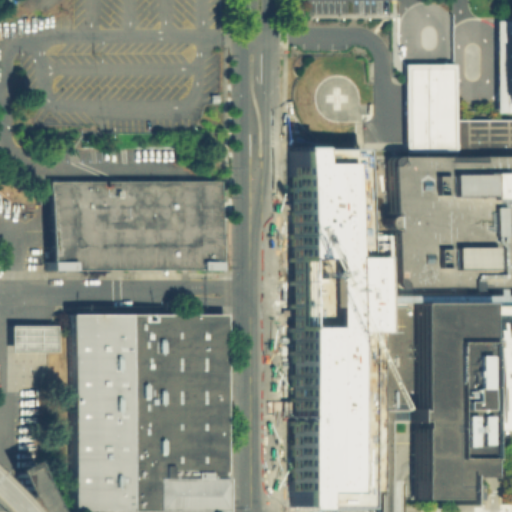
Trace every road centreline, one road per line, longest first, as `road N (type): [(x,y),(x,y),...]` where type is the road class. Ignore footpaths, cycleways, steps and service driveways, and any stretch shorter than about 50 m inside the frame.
road 1 (tertiary): [(255,511),(254,292)]
road 2 (residential): [(254,292),(51,293)]
road 3 (tertiary): [(254,170),(269,146),(269,35)]
road 4 (tertiary): [(254,292),(254,170)]
